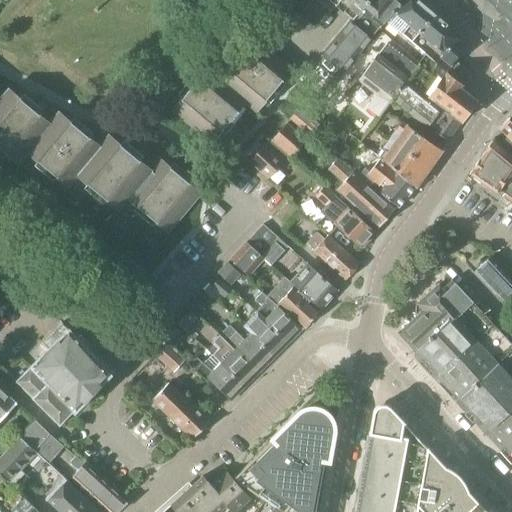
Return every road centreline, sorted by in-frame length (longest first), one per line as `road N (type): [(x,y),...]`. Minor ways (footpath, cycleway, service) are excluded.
road 1 (residential): [(163,482),(103,426),(127,347),(242,222),(243,211),(224,189)]
road 2 (residential): [(365,338),(310,339),(163,482)]
road 3 (residential): [(511,493),(365,338)]
road 4 (residential): [(334,511),(365,338)]
road 5 (residential): [(412,216),(506,83)]
road 6 (residential): [(412,216),(511,322)]
road 7 (residential): [(365,338),(377,283),(412,216)]
